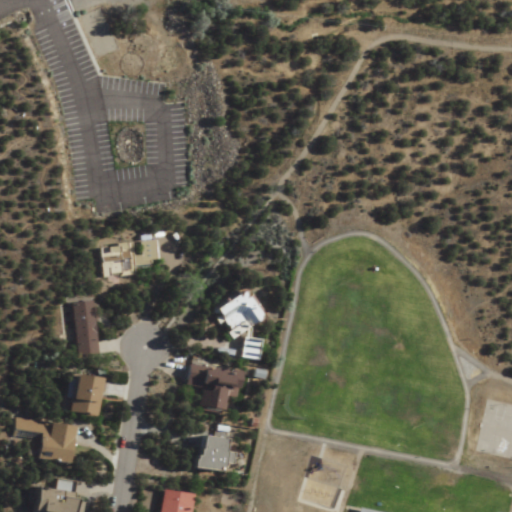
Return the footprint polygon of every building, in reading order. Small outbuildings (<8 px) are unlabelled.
[(132,275),(132,266),(153,266),(152,244),(95,245),(95,275),(132,275)] [(239,338),(238,358),(254,359),(255,341),(245,340),(246,327),(254,322),(255,318),(238,291),(209,310),(226,337),(239,338)] [(89,301),(70,304),(75,357),(94,355),(89,301)] [(225,411),(230,372),(184,366),(182,387),(199,389),(197,407),(225,411)] [(92,415),(96,377),(67,374),(63,412),(92,415)] [(63,463),(68,426),(13,419),(11,432),(34,435),(31,459),(63,463)] [(215,474),(225,442),(198,434),(188,465),(215,474)] [(69,511),(71,481),(51,480),(51,488),(28,487),(26,511),(69,511)] [(154,511),(186,511),(188,494),(157,490),(154,511)] [(349,511),(352,503),(389,511),(349,511)]
